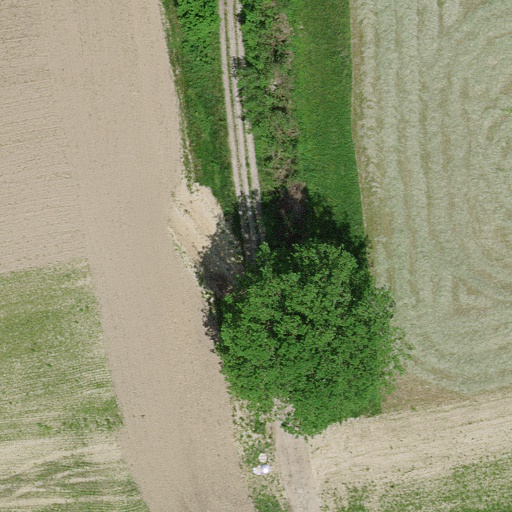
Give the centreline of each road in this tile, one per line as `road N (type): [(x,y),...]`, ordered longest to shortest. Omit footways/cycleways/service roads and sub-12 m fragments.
road 1 (track): [(300,511),(284,450),(246,96),(247,0)]
road 2 (track): [(226,511),(141,435),(77,362)]
